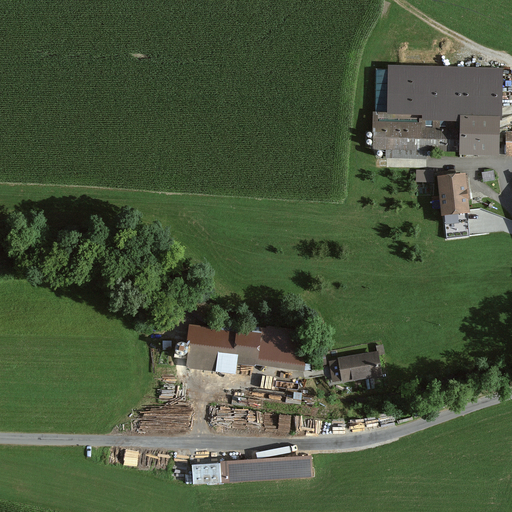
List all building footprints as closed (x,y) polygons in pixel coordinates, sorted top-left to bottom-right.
[(388,112),(371,112),(370,152),(511,155),(511,130),(501,130),(503,69),(389,66),(388,112)] [(460,176),(431,178),(433,217),(463,216),(460,176)] [(304,339),(189,326),(184,368),(232,373),(233,365),(300,372),(304,339)] [(379,349),(328,358),(333,385),(384,375),(379,349)] [(248,463),(187,466),(188,487),(249,484),(248,463)]
